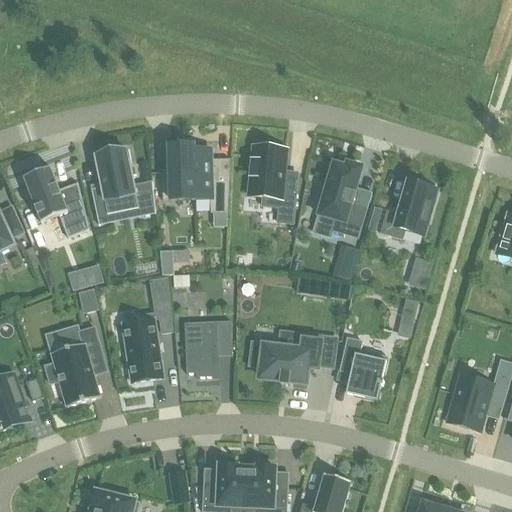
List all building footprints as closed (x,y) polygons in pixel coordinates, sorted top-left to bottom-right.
[(229,216),(231,162),(212,163),(212,152),(195,153),(195,148),(170,149),(172,204),(212,202),(212,216),(229,216)] [(293,226),(298,181),(284,180),(286,151),(255,148),(250,198),(264,200),(263,208),(280,210),(278,224),(293,226)] [(136,197),(137,197),(128,152),(97,159),(103,189),(93,191),(99,218),(116,215),(118,215),(118,214),(139,210),(136,197)] [(323,190),(315,216),(336,222),(333,233),(358,240),(360,230),(361,230),(367,210),(354,206),(357,197),(355,196),(363,169),(347,165),(346,168),(334,165),(327,191),(323,190)] [(78,185),(60,192),(51,170),(24,180),(42,225),(60,218),(68,240),(90,232),(78,185)] [(412,180),(411,184),(408,183),(399,216),(387,213),(381,236),(402,242),(405,232),(425,238),(438,192),(427,189),(429,185),(412,180)] [(12,209),(0,214),(0,253),(14,247),(11,240),(23,234),(12,209)] [(511,217),(508,216),(505,228),(503,227),(499,239),(501,240),(496,255),(511,260),(511,217)] [(337,261),(354,266),(359,251),(341,246),(337,261)] [(39,263),(33,250),(23,254),(29,267),(39,263)] [(174,277),(174,253),(161,253),(161,277),(174,277)] [(99,268),(69,276),(73,293),(103,285),(99,268)] [(156,315),(157,322),(160,322),(162,337),(174,335),(168,281),(151,283),(156,315)] [(353,288),(329,284),(327,298),(351,302),(353,288)] [(99,312),(94,291),(79,295),(84,316),(99,312)] [(407,300),(403,316),(415,319),(419,302),(407,300)] [(154,321),(123,326),(132,384),(163,379),(154,321)] [(218,336),(232,335),(232,323),(185,325),(187,376),(197,376),(197,380),(220,379),(218,336)] [(52,356),(55,366),(46,368),(51,386),(60,383),(67,409),(101,399),(94,377),(108,373),(95,330),(80,334),(84,347),(52,356)] [(281,387),(290,388),(290,384),(306,385),(308,369),(318,370),(318,366),(332,368),(335,343),(283,336),(281,350),(254,347),(252,366),(262,367),(261,380),(281,382),(281,387)] [(361,353),(363,343),(347,340),(340,373),(351,376),(347,395),(355,396),(355,398),(378,403),(388,359),(361,353)] [(490,404),(503,408),(511,378),(511,364),(501,362),(494,387),(461,378),(447,425),(481,434),(490,404)] [(13,377),(0,381),(0,434),(14,430),(13,429),(17,427),(29,423),(13,377)] [(27,385),(33,404),(45,400),(38,381),(27,385)] [(202,511),(245,511),(248,470),(238,469),(238,468),(220,467),(220,472),(219,489),(204,488),(202,511)] [(257,470),(248,470),(245,511),(287,511),(289,490),(275,489),(276,470),(258,469),(257,470)] [(186,474),(170,476),(174,506),(190,504),(186,474)] [(299,511),(342,511),(350,485),(325,478),(316,509),(301,505),(299,511)] [(93,511),(92,511),(138,511),(140,504),(117,499),(118,495),(102,491),(101,494),(97,493),(92,511),(93,511)]
